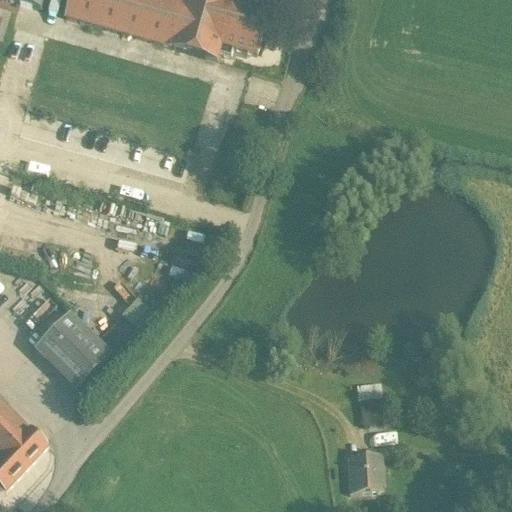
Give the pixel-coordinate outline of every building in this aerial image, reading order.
[(44,0),(0,0),(1,1),(41,12),(44,0)] [(64,17),(69,0),(46,0),(43,11),(64,17)] [(256,59),(269,13),(233,3),(234,0),(184,0),(183,5),(166,0),(70,0),(64,22),(216,64),(218,58),(230,61),(233,53),(256,59)] [(163,315),(141,297),(122,319),(145,337),(163,315)] [(35,353),(77,395),(111,360),(69,318),(35,353)] [(0,492),(5,497),(48,451),(0,403),(0,492)] [(381,406),(360,408),(362,433),(383,431),(381,406)] [(349,464),(349,499),(385,497),(382,460),(376,461),(375,456),(365,457),(365,462),(349,464)] [(505,462),(478,464),(479,483),(507,481),(505,462)]
